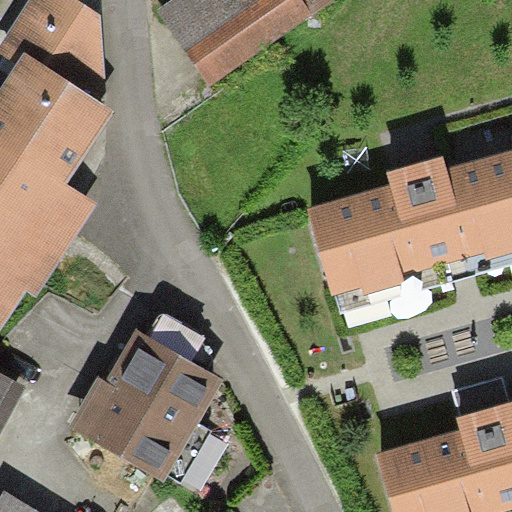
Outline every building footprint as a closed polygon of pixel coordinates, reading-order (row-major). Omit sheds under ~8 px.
[(72,190),(116,120),(99,107),(108,93),(101,19),(71,0),(36,0),(0,55),(0,56),(18,68),(0,95),(0,333),(27,291),(38,298),(97,205),(72,190)] [(299,0),(175,0),(159,11),(210,85),(310,15),(299,0)] [(299,0),(310,15),(331,0),(299,0)] [(511,157),(448,175),(443,157),(387,172),(392,191),(311,213),(335,302),(339,301),(344,317),(511,270),(511,157)] [(471,332),(431,344),(438,369),(479,358),(471,332)] [(166,488),(169,482),(180,488),(209,433),(198,427),(222,384),(146,343),(133,367),(120,391),(96,386),(70,435),(166,488)] [(0,443),(28,393),(0,377),(0,443)] [(511,511),(511,402),(506,380),(451,395),(460,429),(376,452),(392,511),(511,511)] [(38,511),(6,493),(0,503),(0,511),(38,511)]
